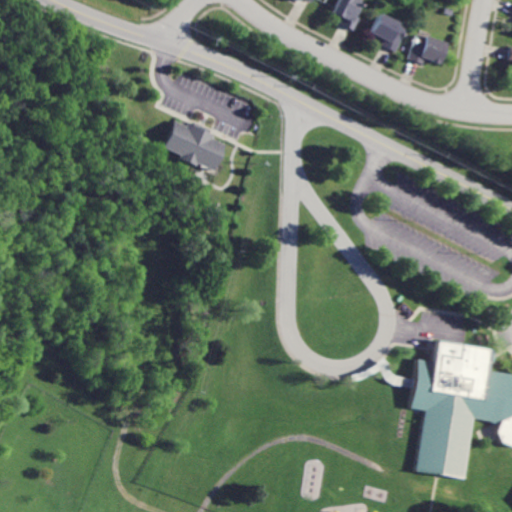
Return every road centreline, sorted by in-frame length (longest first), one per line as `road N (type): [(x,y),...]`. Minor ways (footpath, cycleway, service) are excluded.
road 1 (residential): [(53,0),(258,79),(511,205)]
road 2 (residential): [(511,116),(405,97),(287,35),(239,0)]
